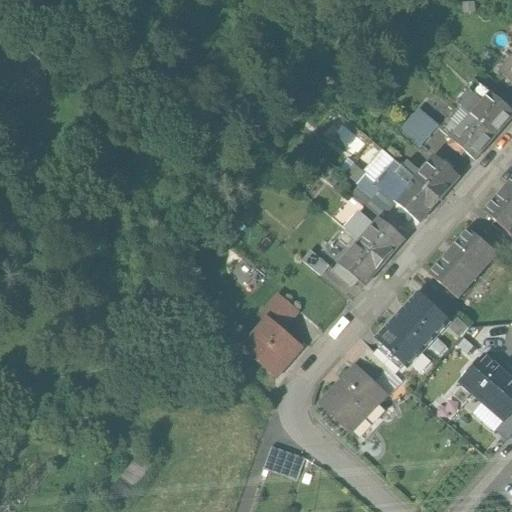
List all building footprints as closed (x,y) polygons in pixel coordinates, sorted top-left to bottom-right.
[(55,0),(53,0),(39,14),(46,22),(62,6),(55,0)] [(511,43),(496,61),(509,72),(506,76),(511,81),(511,80),(511,43)] [(41,51),(39,46),(35,49),(35,50),(37,54),(38,58),(38,62),(38,63),(37,70),(43,70),(43,63),(42,56),(41,51)] [(511,106),(476,74),(456,97),(492,128),(511,106)] [(492,128),(456,97),(451,102),(452,103),(461,111),(445,128),(471,152),(492,128)] [(434,115),(415,98),(406,108),(425,126),(434,115)] [(94,102),(83,111),(94,126),(106,116),(94,102)] [(452,103),(436,120),(445,128),(461,111),(452,103)] [(425,126),(406,108),(395,121),(415,138),(425,126)] [(15,128),(1,134),(3,152),(12,156),(23,132),(15,128)] [(397,158),(380,143),(361,164),(379,180),(377,181),(416,215),(436,192),(397,158)] [(455,170),(429,147),(415,164),(402,153),(397,158),(436,192),(455,170)] [(379,180),(361,164),(352,175),(354,177),(370,190),(377,181),(379,180)] [(511,168),(481,203),(509,228),(511,225),(511,168)] [(370,190),(354,177),(346,186),(363,201),(371,191),(370,190)] [(401,232),(375,210),(368,218),(355,207),(343,222),(381,254),(401,232)] [(349,240),(329,264),(344,277),(350,270),(360,279),(381,254),(343,222),(336,229),(349,240)] [(465,222),(426,267),(454,291),(494,246),(465,222)] [(322,259),(305,244),(299,251),(316,266),(322,259)] [(414,288),(374,331),(380,337),(405,360),(445,316),(414,288)] [(274,290),(257,309),(264,315),(266,313),(278,324),(293,306),(274,290)] [(278,324),(266,313),(264,315),(240,344),(271,371),(297,340),(278,324)] [(405,360),(380,337),(372,346),(386,361),(395,371),(405,360)] [(366,340),(347,359),(352,363),(353,362),(370,378),(371,378),(386,361),(372,346),(366,340)] [(511,405),(511,375),(481,349),(457,378),(502,417),(511,405)] [(352,363),(318,399),(347,426),(382,389),(371,378),(370,378),(353,362),(352,363)] [(302,452),(268,440),(260,463),(294,475),(302,452)] [(123,490),(144,461),(129,450),(108,479),(123,490)]
